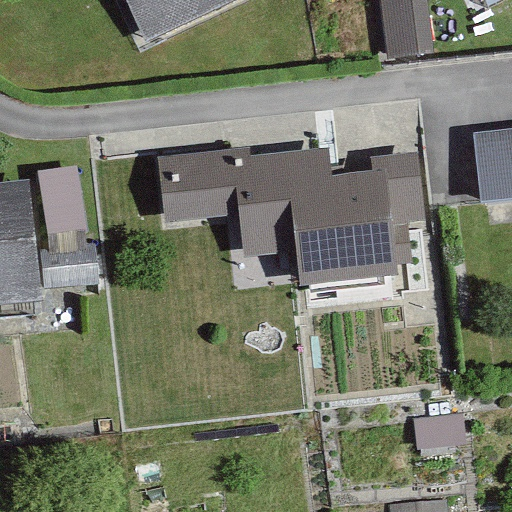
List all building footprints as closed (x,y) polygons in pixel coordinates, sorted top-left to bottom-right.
[(246,0),(119,0),(142,49),(246,0)] [(434,57),(424,0),(381,0),(391,63),(434,57)] [(511,137),(476,140),(483,208),(511,205),(511,137)] [(232,171),(230,153),(158,161),(165,225),(244,217),(250,274),(309,268),(311,292),(408,282),(402,224),(426,222),(420,158),(373,163),(374,179),(339,183),(337,161),(232,171)] [(87,236),(79,175),(41,181),(49,241),(87,236)] [(0,320),(45,315),(28,185),(0,188),(0,320)] [(479,446),(477,418),(420,423),(423,451),(479,446)] [(215,511),(214,503),(172,508),(172,511),(215,511)]
